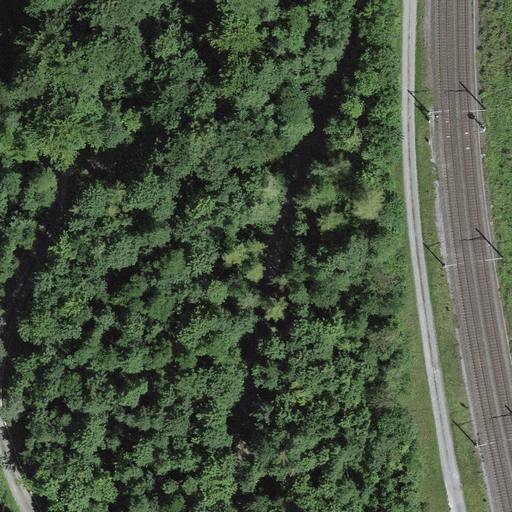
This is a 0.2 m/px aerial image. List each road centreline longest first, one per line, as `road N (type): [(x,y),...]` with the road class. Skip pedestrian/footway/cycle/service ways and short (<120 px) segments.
road 1 (track): [(358,0),(264,284),(242,511)]
road 2 (track): [(458,511),(414,235),(411,0)]
road 3 (track): [(0,12),(59,147),(58,215),(0,338)]
